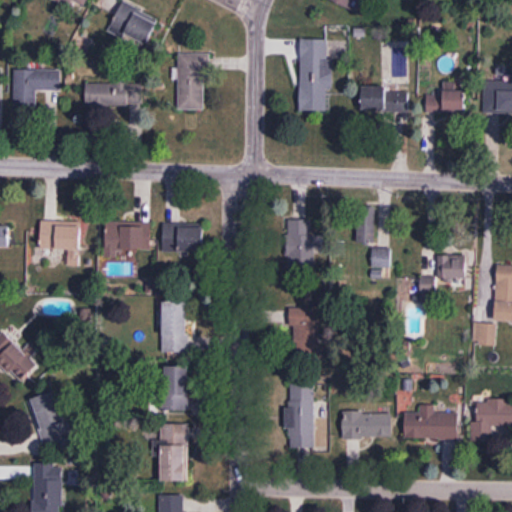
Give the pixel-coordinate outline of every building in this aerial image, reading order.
[(57,0),(85,11),(89,0),(57,0)] [(359,0),(325,0),(355,12),(359,0)] [(159,19),(123,4),(111,32),(148,47),(159,19)] [(295,37),(294,111),(324,112),(323,37),(295,37)] [(173,52),(174,65),(167,66),(166,76),(174,78),(172,105),(200,108),(199,74),(206,72),(205,50),(173,52)] [(7,59),(8,105),(32,105),(31,89),(56,89),(55,67),(25,68),(25,59),(7,59)] [(81,77),(81,107),(129,105),(129,119),(140,118),(138,77),(125,77),(124,72),(108,72),(108,77),(81,77)] [(485,83),(485,115),(511,114),(511,76),(511,83),(485,83)] [(466,92),(456,92),(456,84),(445,84),(444,96),(428,96),(428,114),(466,114),(466,92)] [(387,88),(363,88),(363,112),(411,112),(411,93),(387,93),(387,88)] [(358,209),(358,245),(376,245),(376,209),(358,209)] [(35,218),(36,243),(49,243),(51,252),(77,251),(76,227),(51,226),(50,219),(35,218)] [(100,218),(101,256),(117,256),(116,249),(147,250),(149,219),(138,220),(138,225),(117,225),(117,219),(100,218)] [(157,219),(157,250),(200,253),(199,229),(175,228),(174,220),(157,219)] [(315,272),(315,221),(289,221),(289,272),(315,272)] [(9,223),(0,223),(0,248),(9,248),(9,223)] [(373,250),(373,271),(392,271),(392,250),(373,250)] [(467,280),(467,257),(439,257),(439,280),(467,280)] [(511,323),(511,266),(497,267),(497,323),(511,323)] [(435,303),(435,278),(422,278),(422,303),(435,303)] [(158,305),(181,304),(183,352),(158,353),(158,305)] [(321,309),(293,309),(293,355),(321,355),(321,309)] [(478,348),(497,348),(497,326),(478,326),(478,348)] [(0,368),(0,329),(19,346),(23,339),(32,349),(27,353),(34,365),(17,383),(0,368)] [(162,366),(185,366),(184,408),(161,409),(162,366)] [(22,394),(42,445),(73,440),(48,384),(22,394)] [(288,432),(291,432),(291,451),(315,451),(316,386),(289,385),(288,432)] [(511,428),(511,402),(475,403),(475,443),(493,443),(493,428),(511,428)] [(459,415),(435,414),(435,408),(422,408),(422,415),(406,415),(406,441),(459,441),(459,415)] [(393,441),(393,414),(344,414),(344,441),(393,441)] [(157,422),(189,423),(182,483),(155,482),(155,454),(147,454),(147,438),(156,437),(157,422)] [(27,511),(29,459),(60,461),(56,511),(27,511)] [(154,493),(154,511),(183,511),(183,494),(154,493)]
